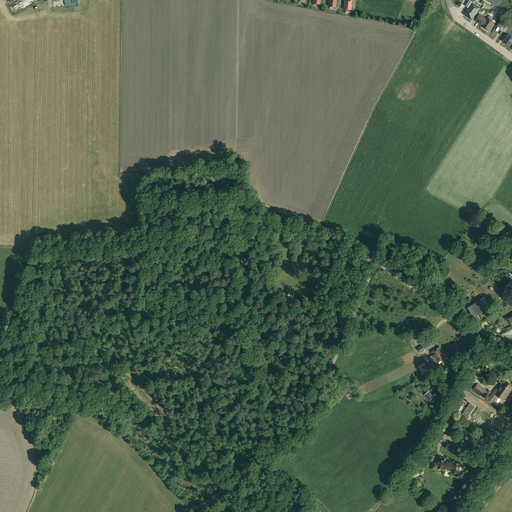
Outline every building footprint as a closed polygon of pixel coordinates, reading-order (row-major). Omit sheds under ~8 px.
[(480,8),(472,3),(465,14),(472,20),(480,8)] [(493,18),(490,15),(487,19),(480,14),(475,20),(483,26),(482,27),(489,31),(495,22),(491,20),(493,18)] [(503,31),(507,26),(509,22),(506,21),(500,29),(503,31)] [(485,298),(469,308),(474,316),(490,306),(485,298)] [(421,342),(422,345),(417,348),(420,353),(425,350),(426,351),(435,346),(429,337),(421,342)] [(442,354),(439,348),(432,352),(433,355),(431,357),(432,359),(433,359),(436,364),(446,358),(444,354),(442,354)] [(430,371),(424,363),(418,366),(423,375),(430,371)] [(511,388),(511,386),(505,381),(498,390),(497,388),(489,399),(495,403),(500,397),(504,400),(511,388)] [(482,396),(486,390),(478,384),(473,390),(474,391),(473,392),(480,396),(481,396),(482,396)] [(356,393),(350,386),(342,393),(349,400),(356,393)] [(430,389),(424,395),(430,401),(436,395),(430,389)] [(469,404),(461,417),(466,420),(474,408),(469,404)] [(507,430),(510,426),(509,425),(511,422),(509,420),(510,420),(508,419),(505,417),(504,418),(501,416),(495,424),(498,426),(498,427),(497,429),(498,429),(497,432),(502,435),(503,433),(504,433),(507,429),(507,430)] [(431,436),(440,442),(446,432),(438,426),(431,436)] [(485,447),(489,442),(484,438),(480,443),(485,447)] [(452,470),(451,472),(460,474),(461,471),(462,470),(463,468),(462,467),(461,466),(462,464),(446,461),(439,459),(437,468),(439,468),(439,469),(439,470),(442,471),(443,470),(443,469),(445,469),(445,468),(452,470)]
